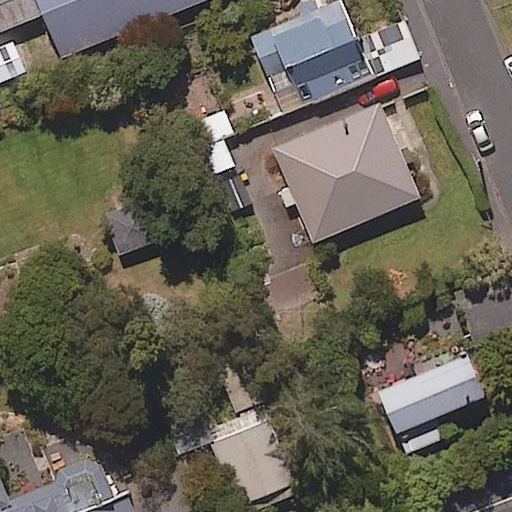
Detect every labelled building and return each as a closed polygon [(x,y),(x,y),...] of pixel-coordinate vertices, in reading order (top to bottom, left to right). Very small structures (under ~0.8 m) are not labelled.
[(189,0),(0,0),(0,25),(44,8),(62,52),(189,0)] [(294,0),(299,9),(248,31),(269,77),(224,97),(238,130),(283,110),(374,70),(342,0),(294,0)] [(419,53),(404,16),(374,29),(389,65),(419,53)] [(420,188),(380,93),(271,139),(312,234),(420,188)] [(483,382),(465,341),(378,379),(396,421),(483,382)] [(186,380),(153,394),(176,450),(209,436),(186,380)] [(292,474),(261,401),(207,424),(238,497),(292,474)] [(0,511),(136,511),(126,485),(115,489),(102,455),(9,490),(0,466),(0,511)]
